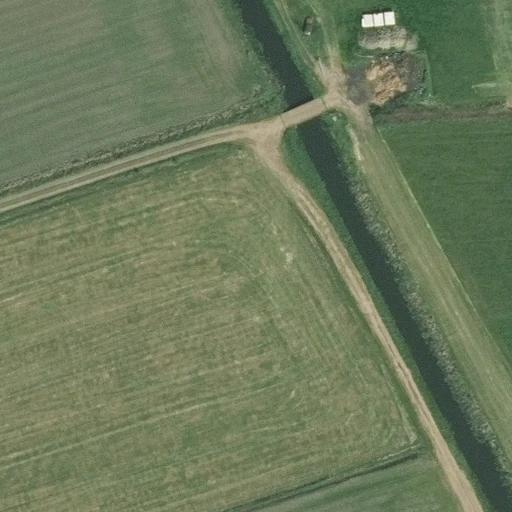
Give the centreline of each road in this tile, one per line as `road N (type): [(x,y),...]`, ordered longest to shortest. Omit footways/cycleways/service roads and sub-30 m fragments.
road 1 (track): [(283,124),(473,511)]
road 2 (track): [(0,211),(283,124)]
road 3 (track): [(283,124),(341,99),(292,0)]
